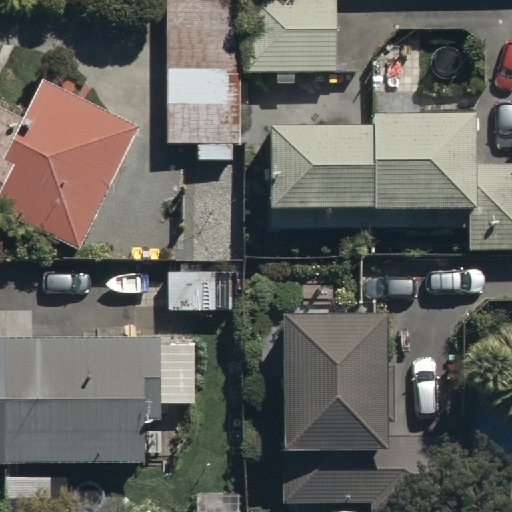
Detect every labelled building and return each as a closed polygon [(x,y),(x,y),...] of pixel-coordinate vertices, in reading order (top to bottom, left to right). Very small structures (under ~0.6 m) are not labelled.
[(239,65),(240,0),(166,0),(167,140),(196,140),(196,155),(231,155),(231,139),(239,139),(239,65)] [(240,0),(239,65),(335,65),(335,0),(240,0)] [(0,203),(74,244),(140,123),(44,70),(20,114),(0,102),(0,203)] [(366,118),(265,116),(264,195),(467,197),(466,244),(511,244),(511,156),(473,156),(473,104),(367,103),(366,118)] [(232,266),(167,266),(168,306),(232,305),(232,266)] [(412,495),(411,456),(348,457),(347,439),(383,439),(380,300),(275,302),(277,498),(412,495)] [(143,415),(164,415),(164,331),(0,332),(0,457),(66,457),(143,457),(143,415)]
